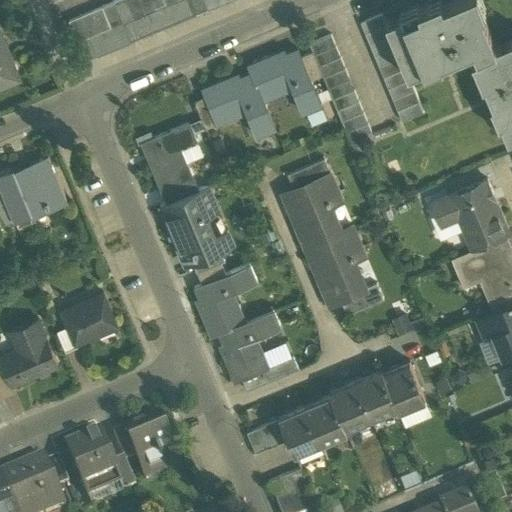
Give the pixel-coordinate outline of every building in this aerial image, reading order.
[(125,0),(115,0),(113,1),(122,21),(133,17),(125,0)] [(138,0),(125,0),(133,17),(144,12),(138,0)] [(151,0),(138,0),(144,12),(155,7),(151,0)] [(177,0),(172,0),(166,3),(175,23),(185,19),(177,0)] [(177,0),(185,19),(197,14),(191,0),(177,0)] [(203,0),(191,0),(197,14),(208,9),(203,0)] [(216,0),(203,0),(208,9),(219,5),(216,0)] [(442,0),(431,0),(418,6),(417,3),(402,10),(403,12),(401,13),(423,65),(425,64),(426,67),(441,60),(440,58),(474,44),(477,51),(496,43),(482,9),(485,8),(481,0),(444,0),(443,1),(442,0)] [(113,1),(102,5),(111,26),(122,21),(113,1)] [(166,3),(155,7),(164,28),(175,23),(166,3)] [(102,5),(91,10),(100,30),(111,26),(102,5)] [(155,7),(144,12),(152,32),(164,28),(155,7)] [(91,10),(80,15),(86,30),(89,35),(100,30),(91,10)] [(144,12),(133,17),(141,37),(152,32),(144,12)] [(383,12),(361,21),(365,32),(387,23),(386,19),(383,12)] [(401,13),(386,19),(401,56),(406,67),(408,71),(423,65),(401,13)] [(86,30),(80,15),(69,19),(78,40),(89,35),(86,30)] [(133,17),(122,21),(130,41),(141,37),(133,17)] [(122,21),(111,26),(119,46),(130,41),(122,21)] [(387,23),(365,32),(370,43),(392,34),(387,23)] [(111,26),(100,30),(108,51),(119,46),(111,26)] [(0,29),(0,86),(20,78),(0,29)] [(108,51),(100,30),(89,35),(97,55),(108,51)] [(331,34),(309,43),(312,50),(314,54),(336,44),(331,34)] [(392,34),(370,43),(375,54),(397,45),(392,34)] [(89,35),(78,40),(86,60),(97,55),(89,35)] [(511,36),(496,43),(477,51),(480,57),(473,60),(482,82),(485,81),(494,103),(492,104),(498,119),(501,117),(508,134),(511,132),(511,36)] [(336,44),(314,54),(318,65),(340,55),(336,44)] [(397,45),(375,54),(379,65),(401,56),(397,45)] [(298,47),(281,54),(279,51),(248,63),(251,71),(263,98),(279,91),(277,86),(290,81),(302,110),(321,102),(311,79),(301,55),(298,47)] [(314,54),(312,50),(301,55),(311,79),(322,74),(318,65),(314,54)] [(340,55),(318,65),(322,74),(323,76),(345,66),(340,55)] [(401,56),(379,65),(384,76),(406,67),(401,56)] [(345,66),(323,76),(327,86),(350,77),(345,66)] [(406,67),(384,76),(388,87),(410,78),(408,71),(406,67)] [(235,77),(233,74),(202,87),(205,94),(216,121),(233,114),(231,109),(244,103),(257,133),(274,126),(263,98),(251,71),(235,77)] [(350,77),(327,86),(332,97),(354,88),(350,77)] [(410,78),(388,87),(393,98),(415,89),(410,78)] [(354,88),(332,97),(337,108),(359,99),(354,88)] [(415,89),(393,98),(398,109),(420,100),(415,89)] [(205,94),(194,99),(205,126),(216,121),(205,94)] [(359,99),(337,108),(341,119),(363,110),(359,99)] [(420,100),(398,109),(402,120),(424,111),(420,100)] [(363,110),(341,119),(346,130),(368,121),(363,110)] [(368,121),(346,130),(350,141),(373,132),(368,121)] [(189,123),(143,142),(162,189),(192,176),(180,148),(197,142),(189,123)] [(47,154),(13,167),(13,166),(0,171),(0,185),(9,206),(14,218),(30,211),(31,214),(67,199),(47,154)] [(325,157),(287,173),(294,187),(331,172),(325,157)] [(294,187),(283,192),(306,247),(341,232),(329,203),(342,198),(331,172),(294,187)] [(192,176),(162,189),(167,201),(197,188),(192,176)] [(488,178),(431,202),(442,226),(462,217),(475,248),(507,234),(490,193),(493,191),(488,178)] [(167,201),(160,204),(180,252),(181,252),(200,244),(204,253),(219,246),(220,247),(232,242),(227,230),(215,236),(206,215),(219,210),(208,184),(197,188),(167,201)] [(0,209),(9,206),(0,185),(0,209)] [(223,209),(214,213),(221,229),(230,226),(223,209)] [(341,232),(306,247),(329,302),(340,298),(365,287),(364,286),(352,258),(365,253),(354,227),(341,232)] [(253,237),(257,247),(272,240),(268,232),(253,237)] [(475,248),(452,257),(462,279),(478,273),(493,309),(511,301),(511,245),(507,234),(475,248)] [(267,243),(257,248),(262,258),(271,253),(267,243)] [(200,244),(181,252),(185,262),(192,259),(204,254),(204,253),(200,244)] [(219,246),(204,253),(204,254),(192,259),(197,271),(221,261),(225,260),(220,247),(219,246)] [(221,261),(197,271),(202,282),(225,272),(221,261)] [(202,282),(194,285),(202,303),(198,304),(211,335),(218,332),(246,320),(233,291),(257,280),(249,262),(202,282)] [(365,287),(340,298),(347,312),(383,297),(377,281),(364,286),(365,287)] [(104,291),(62,309),(69,326),(76,343),(77,343),(118,325),(104,291)] [(511,301),(493,309),(478,316),(486,336),(494,333),(504,355),(511,351),(511,301)] [(246,320),(218,332),(225,348),(221,350),(234,381),(241,378),(269,366),(269,365),(258,340),(282,330),(273,309),(246,320)] [(411,328),(405,314),(394,319),(400,333),(411,328)] [(58,364),(38,318),(10,329),(18,348),(0,355),(0,356),(5,368),(11,384),(12,384),(58,364)] [(76,343),(69,326),(57,331),(66,351),(78,345),(77,343),(76,343)] [(293,355),(269,365),(269,366),(241,378),(246,389),(298,368),(293,355)] [(425,398),(409,360),(383,371),(397,405),(399,409),(425,398)] [(381,367),(355,378),(371,416),(397,405),(383,371),(381,367)] [(11,384),(5,368),(0,369),(0,387),(4,396),(15,391),(12,384),(11,384)] [(355,378),(330,389),(331,392),(345,426),(371,416),(355,378)] [(345,426),(331,392),(305,403),(321,441),(347,430),(345,426)] [(305,403),(279,414),(280,418),(289,438),(295,452),(321,441),(305,403)] [(178,466),(157,416),(142,422),(143,424),(127,431),(125,432),(136,458),(145,480),(147,479),(146,475),(164,467),(162,462),(173,457),(177,466),(178,466)] [(289,438),(280,418),(269,422),(278,443),(289,438)] [(269,422),(258,427),(267,448),(278,443),(269,422)] [(258,427),(247,432),(256,452),(267,448),(258,427)] [(136,458),(125,432),(127,431),(126,428),(113,433),(124,458),(125,462),(136,458)] [(100,432),(83,439),(85,444),(68,451),(88,497),(119,484),(117,478),(119,477),(113,462),(100,432)] [(46,462),(43,455),(0,474),(16,511),(44,511),(64,504),(57,487),(46,462)] [(68,482),(57,457),(46,462),(57,487),(68,482)] [(125,462),(124,458),(113,462),(119,477),(117,478),(119,484),(122,492),(136,486),(125,462)] [(310,488),(301,467),(290,472),(298,492),(310,488)] [(290,472),(279,476),(287,497),(298,492),(290,472)] [(16,511),(0,474),(0,473),(0,511),(16,511)] [(287,497),(279,476),(268,481),(276,502),(287,497)] [(309,511),(318,508),(310,488),(298,492),(306,511),(309,511)] [(306,511),(298,492),(287,497),(293,511),(306,511)] [(472,511),(466,496),(440,507),(442,510),(442,511),(472,511)] [(293,511),(287,497),(276,502),(280,511),(293,511)]
